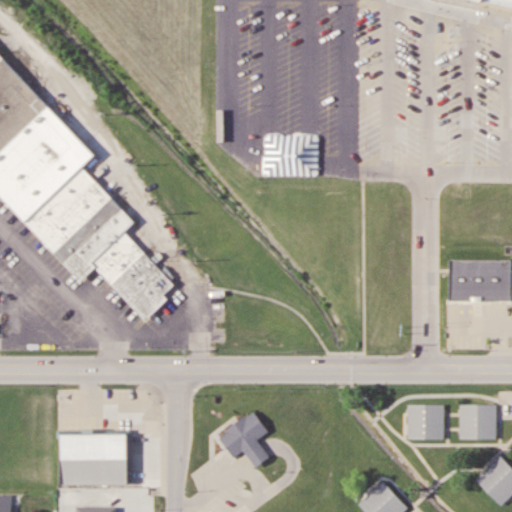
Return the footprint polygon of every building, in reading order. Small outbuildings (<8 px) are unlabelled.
[(511,0),(511,9),(470,0),(511,0)] [(0,47),(98,152),(88,164),(141,226),(129,231),(179,285),(152,320),(100,267),(78,277),(0,194),(0,47)] [(511,259),(451,260),(451,299),(511,298),(511,259)] [(411,405),(446,404),(447,438),(412,439),(411,405)] [(464,404),(502,404),(502,443),(464,443),(464,404)] [(235,458),(245,451),(257,467),(272,457),(259,439),(270,432),(256,411),(220,436),(235,458)] [(129,432),(62,432),(62,485),(129,484),(129,432)] [(477,480),(502,457),(511,467),(511,492),(500,504),(477,480)] [(359,505),(365,511),(404,511),(409,507),(384,481),(359,505)] [(117,511),(137,511),(138,494),(117,494),(117,511)]
